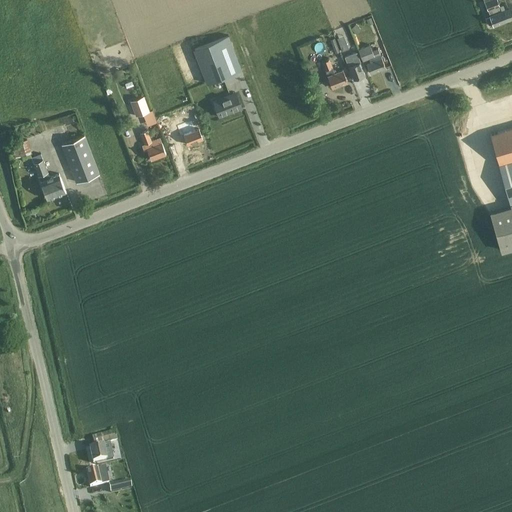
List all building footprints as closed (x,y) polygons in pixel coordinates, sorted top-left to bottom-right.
[(511,6),(505,9),(504,6),(500,8),(497,0),(483,0),(490,15),(485,17),(488,25),(493,23),(494,25),(511,18),(511,6)] [(371,15),(367,17),(371,28),(375,26),(371,15)] [(339,24),(342,30),(350,28),(347,21),(339,24)] [(356,24),(351,29),(355,32),(359,27),(356,24)] [(338,42),(342,40),(341,37),(339,30),(334,32),(338,42)] [(229,36),(194,49),(207,82),(241,69),(229,36)] [(335,53),(339,51),(334,38),(330,39),(335,53)] [(345,42),(339,44),(342,51),(348,48),(345,42)] [(386,68),(382,58),(378,48),(373,51),(370,44),(359,49),(363,60),(369,58),(371,62),(367,63),(370,73),(386,68)] [(354,79),(365,75),(356,52),(345,56),(354,79)] [(348,81),(343,69),(335,72),(329,58),(322,61),(332,87),(348,81)] [(236,92),(214,101),(220,116),(242,108),(236,92)] [(135,116),(148,111),(143,96),(130,101),(135,116)] [(195,129),(193,122),(188,124),(185,116),(196,112),(192,103),(174,110),(188,144),(204,138),(199,128),(195,129)] [(511,247),(511,127),(490,134),(511,206),(491,212),(502,251),(511,247)] [(141,132),(151,159),(167,153),(161,137),(152,140),(148,130),(141,132)] [(84,135),(61,144),(76,181),(99,173),(84,135)] [(15,156),(31,151),(27,139),(11,144),(15,156)] [(50,177),(42,158),(41,153),(31,157),(33,162),(38,175),(40,180),(47,198),(66,191),(59,173),(50,177)] [(25,159),(28,170),(33,169),(30,157),(25,159)] [(117,440),(116,434),(115,432),(92,437),(94,445),(117,440)] [(111,451),(109,444),(104,446),(103,445),(89,448),(93,463),(107,460),(112,459),(111,451)] [(90,487),(108,483),(104,467),(86,471),(90,487)] [(129,481),(109,485),(111,493),(130,488),(129,481)]
